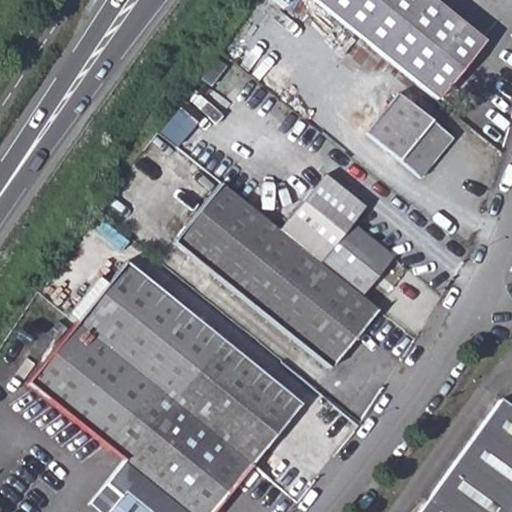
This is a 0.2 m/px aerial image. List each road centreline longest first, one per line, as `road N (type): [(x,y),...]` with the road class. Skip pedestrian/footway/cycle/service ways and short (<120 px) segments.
road 1 (residential): [(511,228),(482,301),(418,405),(331,511)]
road 2 (secondary): [(137,0),(0,210)]
